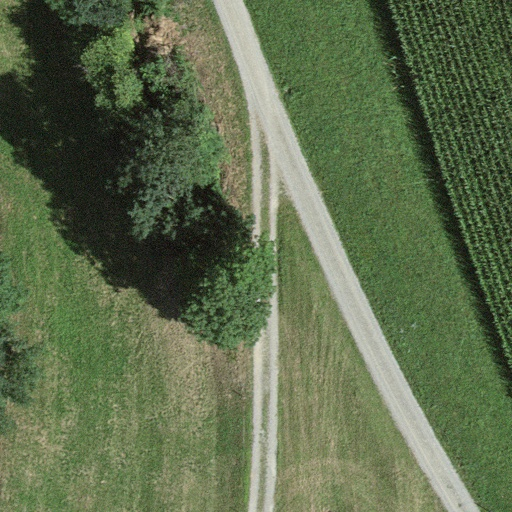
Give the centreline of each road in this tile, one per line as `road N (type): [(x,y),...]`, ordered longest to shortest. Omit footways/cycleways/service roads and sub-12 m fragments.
road 1 (track): [(215,0),(271,152),(468,511)]
road 2 (track): [(249,511),(271,152)]
